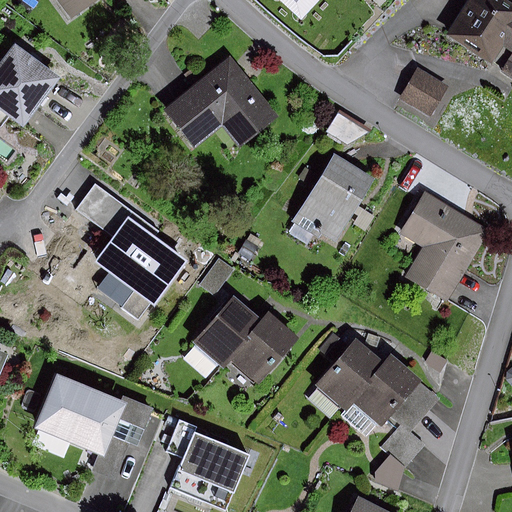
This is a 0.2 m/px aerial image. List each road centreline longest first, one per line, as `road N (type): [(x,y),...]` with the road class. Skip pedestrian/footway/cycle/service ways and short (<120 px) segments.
road 1 (residential): [(233,0),(340,90),(511,195)]
road 2 (residential): [(186,0),(24,224)]
road 3 (residential): [(448,511),(511,285)]
